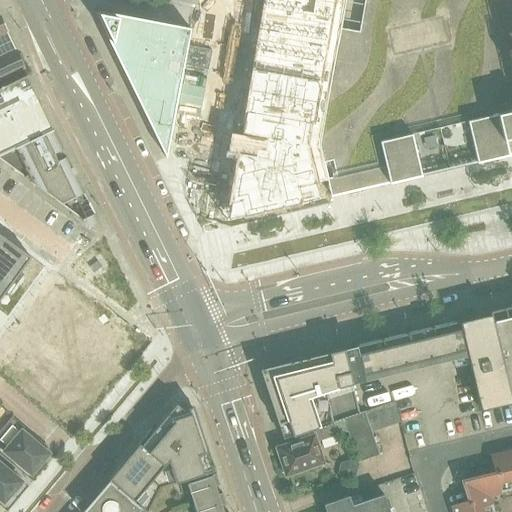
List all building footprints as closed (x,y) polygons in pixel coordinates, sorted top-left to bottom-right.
[(225,217),(224,221),(226,220),(243,216),(245,216),(262,212),(264,211),(281,207),(282,207),(299,203),(301,203),(309,201),(317,199),(319,198),(331,196),(331,195),(330,195),(330,193),(327,180),(318,144),(336,42),(339,28),(344,0),(263,0),(241,130),(241,131),(237,152),(237,154),(235,163),(235,164),(233,173),(233,175),(231,184),(231,186),(230,195),(229,196),(228,203),(225,217)] [(508,154),(504,138),(511,136),(511,0),(363,0),(356,45),(336,42),(318,144),(327,180),(384,166),(388,182),(420,175),(417,159),(472,146),(476,162),(508,154)] [(190,28),(93,9),(165,157),(190,28)] [(0,54),(14,47),(5,30),(0,32),(0,54)] [(0,79),(23,68),(14,47),(0,54),(0,79)] [(26,74),(0,86),(0,153),(52,128),(26,74)] [(91,226),(92,225),(96,222),(97,221),(52,128),(0,153),(0,158),(89,225),(91,226)] [(0,297),(4,291),(19,271),(30,256),(0,234),(0,297)] [(49,273),(26,304),(45,318),(68,287),(49,273)] [(68,287),(45,318),(63,331),(86,300),(68,287)] [(86,300),(63,331),(82,345),(105,314),(86,300)] [(490,314),(510,398),(511,402),(511,404),(511,403),(511,304),(489,311),(489,313),(490,314)] [(82,345),(81,347),(92,355),(119,378),(121,376),(130,364),(127,362),(130,358),(136,356),(147,341),(117,319),(113,323),(106,318),(109,313),(107,312),(105,314),(82,345)] [(489,407),(511,402),(510,398),(490,314),(465,320),(466,325),(462,326),(461,326),(459,326),(465,349),(480,409),(489,407)] [(459,326),(458,320),(344,348),(353,383),(363,380),(362,374),(465,349),(459,326)] [(283,439),(302,432),(341,419),(359,413),(352,383),(353,383),(344,348),(343,348),(330,352),(330,351),(259,368),(283,439)] [(87,361),(76,374),(103,397),(104,396),(113,386),(119,378),(92,355),(87,361)] [(66,386),(59,394),(87,417),(88,415),(97,405),(103,397),(76,374),(66,386)] [(53,402),(43,413),(71,436),(81,424),(87,417),(59,394),(53,402)] [(365,411),(372,431),(400,422),(393,402),(365,411)] [(147,511),(160,488),(214,470),(193,405),(183,409),(175,403),(158,424),(156,423),(108,479),(109,480),(145,511),(147,511)] [(283,439),(273,442),(277,451),(276,452),(276,453),(277,452),(280,451),(281,456),(278,457),(278,458),(279,458),(284,475),(315,464),(321,462),(316,446),(319,445),(317,440),(337,434),(344,431),(348,430),(350,438),(357,458),(379,450),(372,431),(365,411),(359,413),(341,419),(302,432),(283,439)] [(23,427),(12,417),(0,431),(0,448),(31,474),(49,453),(46,451),(49,448),(37,439),(35,441),(33,440),(34,439),(33,438),(32,439),(26,434),(27,433),(27,432),(26,433),(21,429),(23,427)] [(482,473),(486,494),(488,495),(511,489),(511,448),(491,453),(494,467),(481,470),(482,473)] [(0,499),(3,502),(10,494),(12,496),(22,485),(20,483),(21,481),(0,462),(0,499)] [(186,483),(193,503),(222,493),(217,494),(215,487),(220,485),(216,473),(186,483)] [(493,511),(488,495),(486,494),(482,473),(481,474),(482,476),(470,479),(465,488),(469,500),(450,506),(451,511),(493,511)] [(95,496),(80,511),(145,511),(109,480),(107,482),(95,496)] [(226,504),(222,493),(193,503),(195,511),(223,511),(221,506),(226,504)] [(389,511),(383,494),(358,502),(358,503),(351,505),(348,495),(323,504),(325,511),(389,511)]
